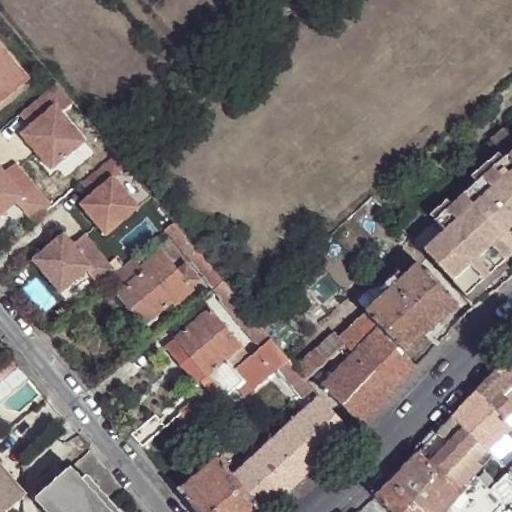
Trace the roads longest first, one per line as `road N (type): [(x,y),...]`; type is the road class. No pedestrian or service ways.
road 1 (residential): [(511,314),(308,511)]
road 2 (residential): [(0,316),(162,511)]
